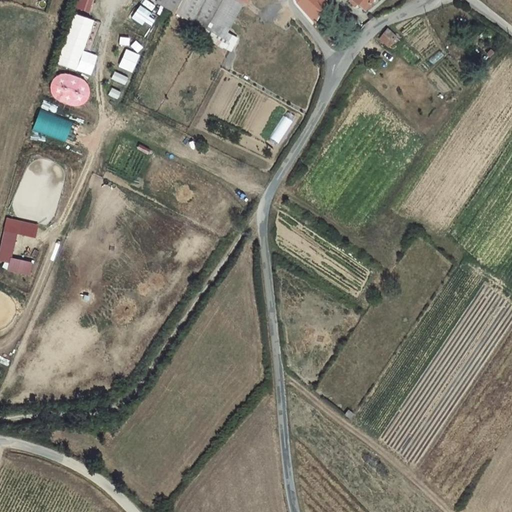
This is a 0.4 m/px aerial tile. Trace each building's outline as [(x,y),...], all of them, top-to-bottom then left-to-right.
[(94,0),(78,0),(76,9),(90,13),(94,0)] [(238,0),(246,4),(247,0),(161,0),(160,4),(205,28),(221,0),(238,0)] [(246,4),(238,0),(221,0),(205,28),(228,40),(247,5),(246,4)] [(314,23),(324,0),(323,0),(296,0),(298,3),(314,23)] [(369,0),(350,0),(362,9),(369,0)] [(148,26),(154,13),(139,5),(133,18),(148,26)] [(94,21),(73,14),(56,64),(78,72),(94,21)] [(388,46),(395,37),(388,31),(385,33),(380,39),(388,46)] [(65,142),(73,122),(41,108),(32,129),(65,142)] [(281,137),(294,116),(287,111),(273,132),(281,137)] [(36,236),(38,226),(7,220),(0,258),(0,260),(11,262),(9,270),(30,274),(32,262),(12,258),(17,233),(36,236)]
